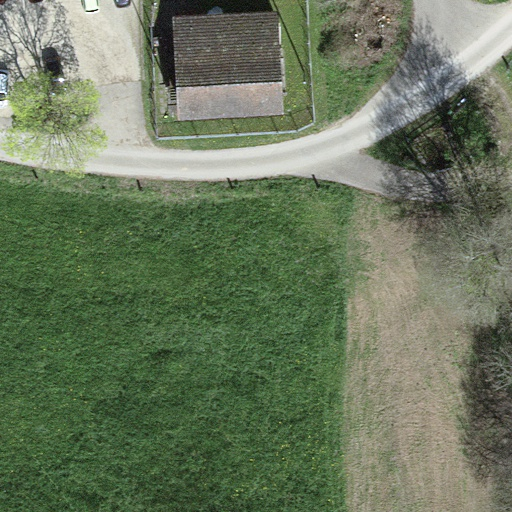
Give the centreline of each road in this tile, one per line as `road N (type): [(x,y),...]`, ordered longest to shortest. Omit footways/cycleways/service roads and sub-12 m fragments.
road 1 (unclassified): [(0,140),(114,157),(232,159),(375,126),(432,82)]
road 2 (track): [(443,0),(432,82),(511,18)]
